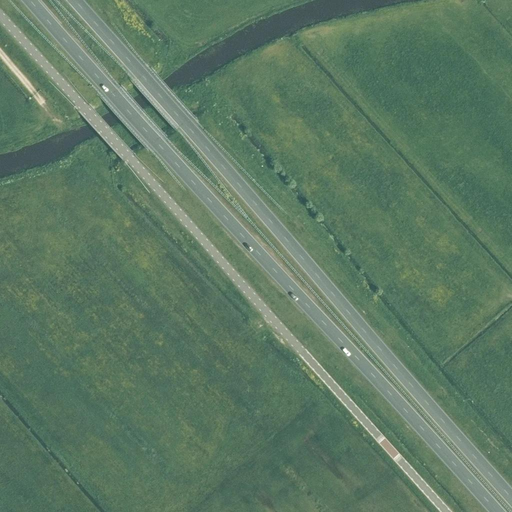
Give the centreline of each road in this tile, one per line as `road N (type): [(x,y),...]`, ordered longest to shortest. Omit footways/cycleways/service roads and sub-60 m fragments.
road 1 (trunk): [(28,0),(496,511)]
road 2 (unclassified): [(445,511),(0,15)]
road 3 (trunk): [(511,497),(74,0)]
